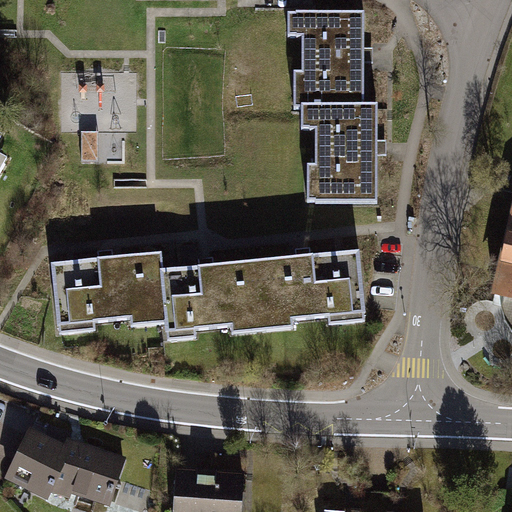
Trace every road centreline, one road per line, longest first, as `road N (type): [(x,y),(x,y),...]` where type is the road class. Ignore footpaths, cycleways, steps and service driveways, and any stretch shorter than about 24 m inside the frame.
road 1 (residential): [(439,0),(484,31),(439,200),(417,419)]
road 2 (unclassified): [(0,359),(115,394),(221,411),(417,419)]
